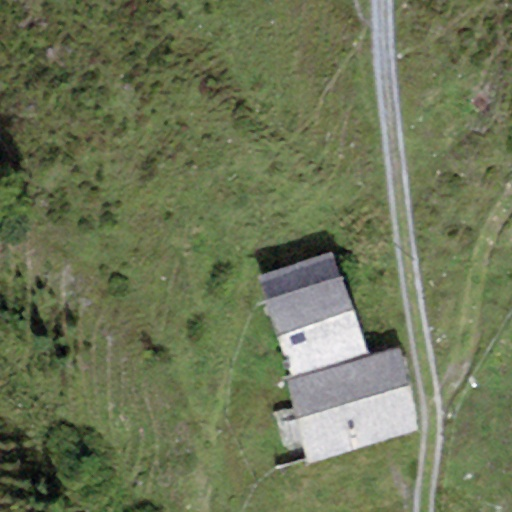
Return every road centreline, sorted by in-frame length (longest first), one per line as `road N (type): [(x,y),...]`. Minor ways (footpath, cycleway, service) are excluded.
road 1 (track): [(380,0),(376,29),(432,399),(425,511)]
road 2 (track): [(511,213),(488,252),(464,350),(432,399)]
